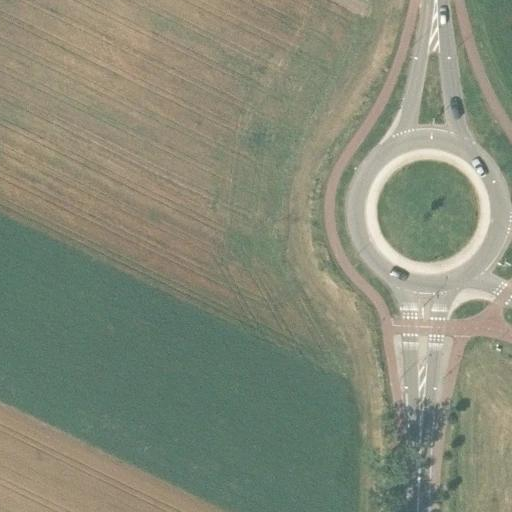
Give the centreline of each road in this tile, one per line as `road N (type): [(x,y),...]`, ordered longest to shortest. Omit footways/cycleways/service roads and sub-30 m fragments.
road 1 (secondary): [(406,144),(366,175),(356,212),(367,249),(407,280)]
road 2 (secondary): [(456,146),(438,0)]
road 3 (tertiary): [(407,280),(419,426)]
road 4 (secondary): [(432,0),(406,144)]
road 5 (tertiary): [(419,426),(441,282)]
